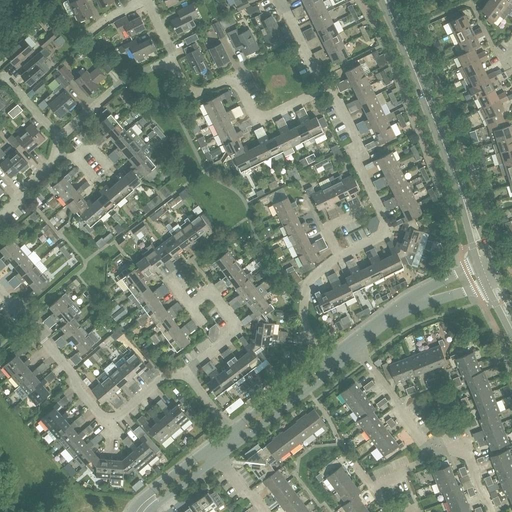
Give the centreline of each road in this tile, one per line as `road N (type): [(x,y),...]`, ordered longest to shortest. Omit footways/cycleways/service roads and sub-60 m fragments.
road 1 (tertiary): [(485,260),(384,0)]
road 2 (residential): [(185,372),(164,377),(108,424),(39,327),(0,290)]
road 3 (residential): [(324,89),(257,121),(235,77),(191,98),(170,57)]
road 4 (residential): [(338,256),(381,235),(385,221),(356,162),(357,140),(324,89)]
road 5 (unclassified): [(357,348),(415,306),(494,282)]
road 6 (residential): [(57,138),(121,83),(170,57)]
road 7 (residential): [(185,372),(228,339),(231,318),(210,290),(189,306)]
road 8 (unclassified): [(465,269),(350,340)]
road 9 (residential): [(428,449),(357,348)]
road 10 (residential): [(327,358),(304,324),(304,295),(338,256)]
road 11 (unclassified): [(327,358),(230,431)]
road 12 (unclassified): [(239,442),(334,368)]
